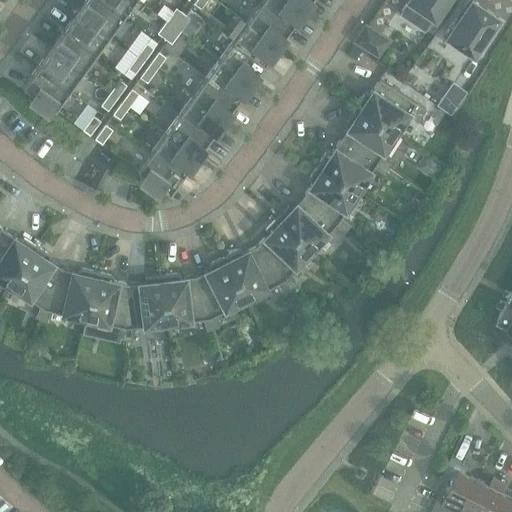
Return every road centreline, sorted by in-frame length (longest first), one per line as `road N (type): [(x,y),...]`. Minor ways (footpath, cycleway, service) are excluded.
road 1 (residential): [(0,154),(99,221),(153,227),(192,214),(259,143),(359,0)]
road 2 (residential): [(432,322),(284,511)]
road 3 (residential): [(511,177),(432,322)]
road 4 (residential): [(432,322),(511,420)]
